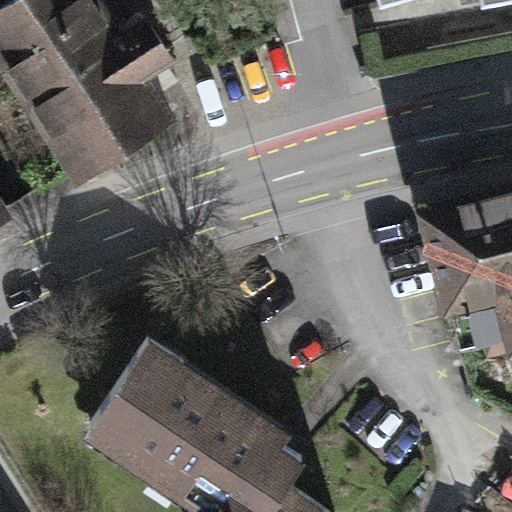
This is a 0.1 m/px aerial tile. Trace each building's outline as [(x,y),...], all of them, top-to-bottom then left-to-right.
[(7,0),(0,5),(0,85),(71,189),(166,124),(81,0),(7,0)] [(511,206),(420,228),(455,371),(511,357),(511,206)] [(0,241),(11,236),(0,214),(0,241)] [(157,350),(93,449),(190,511),(321,511),(288,489),(313,451),(157,350)] [(511,357),(455,371),(511,414),(511,357)] [(0,511),(23,511),(0,475),(0,511)]
